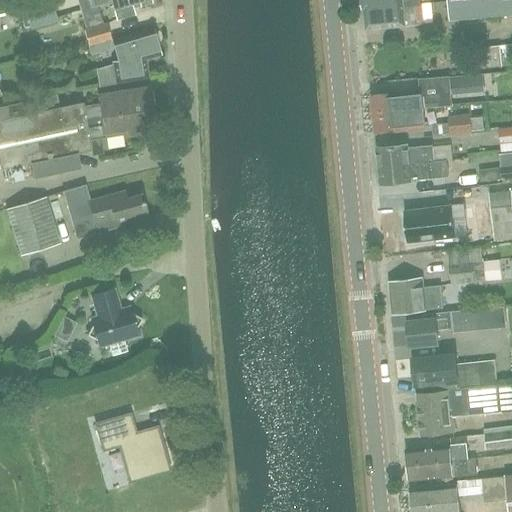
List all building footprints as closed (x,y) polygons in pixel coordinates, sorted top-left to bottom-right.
[(45,0),(24,6),(31,29),(57,22),(51,0),(45,0)] [(149,0),(87,0),(90,8),(111,2),(117,20),(133,15),(131,8),(150,3),(149,0)] [(362,0),(364,9),(421,3),(420,0),(362,0)] [(450,21),(511,14),(511,0),(448,0),(450,21)] [(366,30),(406,26),(421,24),(419,4),(421,4),(421,3),(364,9),(366,30)] [(88,47),(111,40),(106,24),(83,31),(88,47)] [(120,64),(97,70),(100,86),(146,79),(142,60),(159,55),(156,43),(158,40),(157,35),(153,33),(152,30),(113,42),(120,64)] [(477,68),(502,66),(501,58),(511,56),(511,44),(505,45),(505,48),(501,49),(500,46),(475,48),(477,68)] [(511,75),(494,75),(494,90),(511,90),(511,75)] [(98,97),(102,117),(152,109),(148,89),(98,97)] [(382,134),(435,131),(433,109),(452,108),(451,95),(432,97),(431,90),(379,93),(382,134)] [(102,117),(102,118),(86,120),(82,103),(0,119),(0,169),(2,169),(30,163),(33,178),(81,168),(78,153),(91,150),(90,140),(155,129),(152,109),(102,117)] [(448,118),(450,135),(472,132),(469,115),(448,118)] [(511,128),(498,130),(500,144),(511,143),(511,128)] [(432,145),(408,148),(407,145),(377,148),(379,167),(434,162),(432,145)] [(381,184),(400,182),(431,179),(431,177),(448,176),(446,160),(434,162),(379,167),(381,184)] [(511,166),(501,167),(503,180),(511,179),(511,166)] [(88,201),(94,224),(114,219),(116,226),(148,217),(142,194),(127,198),(125,191),(88,201)] [(59,243),(45,197),(6,209),(21,255),(59,243)] [(404,210),(408,243),(456,237),(453,218),(466,217),(464,203),(404,210)] [(511,205),(500,206),(503,246),(511,245),(511,205)] [(459,246),(484,240),(482,231),(457,236),(459,246)] [(448,251),(449,264),(451,285),(485,282),(482,248),(448,251)] [(424,309),(441,307),(439,286),(422,288),(421,278),(389,282),(393,314),(425,311),(424,309)] [(127,352),(123,339),(138,335),(136,329),(142,318),(131,312),(129,307),(120,309),(114,288),(91,295),(97,316),(91,318),(93,324),(87,335),(98,341),(100,346),(108,344),(112,356),(127,352)] [(422,315),(423,321),(407,322),(410,346),(437,343),(436,331),(453,329),(453,333),(478,330),(476,309),(422,315)] [(413,359),(415,385),(431,383),(432,390),(482,385),(479,361),(456,364),(455,355),(413,359)] [(454,417),(501,411),(498,385),(416,395),(421,435),(455,431),(454,417)] [(120,439),(125,476),(183,468),(177,423),(138,428),(135,409),(100,413),(104,441),(120,439)] [(511,429),(484,434),(486,448),(505,445),(511,443),(511,429)] [(466,443),(450,445),(406,450),(410,481),(478,473),(476,457),(468,458),(466,443)] [(511,511),(511,474),(505,476),(481,479),(485,502),(508,500),(509,511),(511,511)] [(411,511),(460,511),(458,484),(410,489),(411,511)] [(192,487),(157,497),(161,511),(179,511),(198,507),(192,487)]
